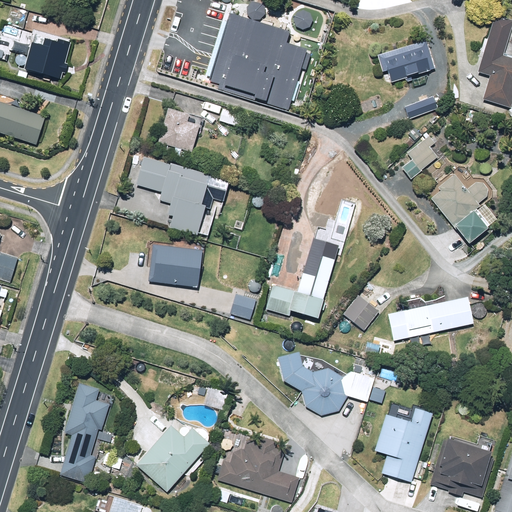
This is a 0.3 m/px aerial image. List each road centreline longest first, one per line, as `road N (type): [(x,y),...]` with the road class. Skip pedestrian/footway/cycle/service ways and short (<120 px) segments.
road 1 (residential): [(124,64),(337,137),(436,258),(476,282)]
road 2 (residential): [(51,298),(193,342),(219,358),(396,511)]
road 3 (tertiary): [(0,468),(51,298)]
road 4 (tertiary): [(77,212),(124,64)]
road 5 (residential): [(318,0),(363,13),(436,0)]
